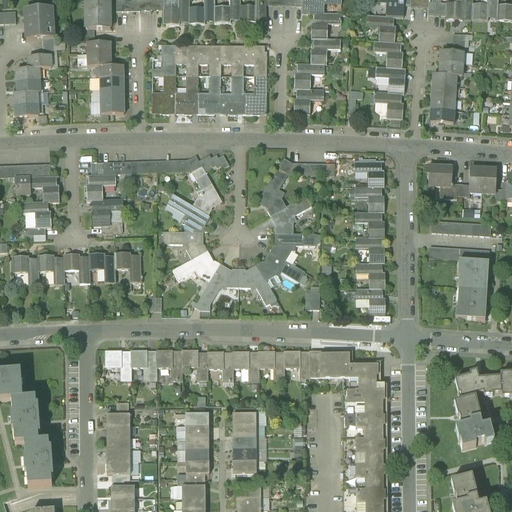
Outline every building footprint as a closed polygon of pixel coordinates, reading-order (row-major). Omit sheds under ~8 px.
[(164,0),(164,11),(178,11),(178,0),(163,0),(164,0)] [(179,24),(189,24),(189,10),(189,0),(178,0),(178,11),(164,11),(163,11),(163,12),(163,27),(179,27),(179,24)] [(205,22),(215,22),(215,8),(214,0),(204,0),(205,10),(189,10),(189,24),(189,26),(205,26),(205,22)] [(231,21),(240,21),(240,9),(240,0),(229,0),(230,8),(215,8),(215,22),(215,24),(231,24),(231,21)] [(255,0),(256,9),(240,9),(240,21),(240,24),(256,24),(256,20),(266,20),(266,7),(266,0),(255,0)] [(311,16),(316,16),(325,17),(326,6),(342,6),(342,0),(302,0),(303,8),(303,9),(311,9),(311,16)] [(387,7),(386,20),(393,20),(403,21),(404,8),(411,9),(411,0),(380,0),(380,7),(387,7)] [(462,0),(462,6),(456,6),(447,6),(446,18),(446,22),(462,22),(462,19),(472,19),(472,7),(472,0),(462,0)] [(487,20),(497,20),(498,8),(498,0),(487,0),(487,8),(472,7),(472,19),(472,23),(487,23),(487,20)] [(86,30),(86,32),(94,31),(112,31),(112,5),(86,6),(86,30)] [(511,8),(498,8),(497,20),(497,24),(511,24),(511,8)] [(25,11),(25,27),(51,26),(50,10),(25,11)] [(311,42),(315,42),(326,42),(326,27),(341,27),(341,17),(325,17),(316,16),(315,26),(311,26),(311,42)] [(378,30),(378,45),(394,46),(395,30),(392,30),(393,20),(386,20),(367,18),(366,29),(378,30)] [(52,41),(51,26),(25,27),(26,42),(42,41),(52,41)] [(80,31),(80,39),(94,39),(94,31),(86,32),(86,30),(80,31)] [(310,51),(310,67),(325,68),(326,68),(327,53),(340,53),(341,42),(326,42),(315,42),(315,51),(310,51)] [(387,56),(386,71),(402,72),(403,56),(400,56),(400,46),(394,46),(378,45),(375,44),(374,55),(387,56)] [(87,46),(88,58),(111,58),(111,45),(95,46),(87,46)] [(165,79),(175,79),(175,68),(175,49),(162,49),(162,63),(163,63),(163,73),(153,73),(153,79),(165,79)] [(175,49),(175,68),(188,68),(188,79),(198,79),(198,68),(198,49),(175,49)] [(198,49),(198,68),(211,68),(211,79),(220,79),(220,68),(221,50),(198,49)] [(221,50),(220,68),(233,68),(233,79),(243,79),(243,68),(243,50),(221,50)] [(243,50),(243,68),(256,68),(256,80),(266,80),(266,55),(263,55),(263,50),(243,50)] [(439,54),(439,65),(463,67),(464,56),(456,55),(444,54),(439,54)] [(28,60),(29,72),(40,71),(52,71),(52,58),(43,59),(28,60)] [(79,70),(88,70),(88,58),(80,58),(78,58),(78,69),(79,69),(79,70)] [(88,70),(100,70),(111,69),(111,58),(88,58),(88,70)] [(439,65),(438,77),(456,78),(462,79),(463,67),(439,65)] [(295,92),(298,92),(309,93),(310,78),(324,78),(325,68),(310,67),(298,67),(298,76),(295,76),(295,92)] [(100,70),(100,81),(124,81),(123,69),(111,69),(100,70)] [(389,82),(388,96),(400,97),(403,97),(404,82),(401,82),(402,72),(386,71),(376,70),(375,81),(389,82)] [(41,83),(40,71),(29,72),(17,72),(17,84),(41,83)] [(432,77),(432,89),(456,90),(456,78),(438,77),(432,77)] [(166,113),(175,113),(175,96),(175,79),(165,79),(165,96),(152,96),(152,116),(162,116),(162,117),(166,117),(166,113)] [(188,79),(188,96),(175,96),(175,113),(175,116),(184,116),(184,117),(189,117),(189,114),(198,114),(198,97),(198,79),(188,79)] [(220,79),(211,79),(210,97),(198,97),(198,114),(198,117),(206,117),(211,117),(211,114),(220,114),(220,97),(220,79)] [(243,79),(233,79),(233,97),(220,97),(220,114),(220,117),(229,117),(229,118),(233,118),(233,114),(243,114),(243,97),(243,79)] [(256,80),(255,80),(255,97),(243,97),(243,114),(243,117),(252,117),(252,118),(256,118),(256,114),(265,115),(266,80),(256,80)] [(93,94),(101,94),(100,81),(92,81),(92,82),(90,82),(91,94),(93,94)] [(100,81),(101,94),(124,93),(124,81),(100,81)] [(41,95),(41,83),(17,84),(18,96),(38,95),(41,95)] [(432,89),(431,101),(455,102),(456,90),(432,89)] [(324,93),(309,93),(298,92),(298,102),(294,102),(294,118),(309,118),(310,103),(323,103),(324,93)] [(101,94),(101,105),(124,105),(124,93),(101,94)] [(38,107),(38,95),(18,96),(15,96),(15,108),(38,107)] [(399,107),(400,97),(388,96),(374,95),(374,106),(387,107),(386,123),(402,124),(403,107),(399,107)] [(348,117),(355,118),(356,101),(349,100),(348,117)] [(431,101),(430,113),(454,114),(455,102),(431,101)] [(93,118),(101,118),(101,105),(92,105),(92,116),(93,118)] [(124,117),(124,105),(101,105),(101,118),(124,117)] [(39,119),(38,107),(15,108),(16,120),(39,119)] [(453,126),(454,114),(430,113),(429,124),(453,126)] [(209,158),(204,161),(210,172),(216,168),(211,161),(209,158)] [(216,168),(217,171),(222,169),(217,158),(211,161),(216,168)] [(223,169),(224,172),(229,169),(223,158),(218,161),(223,169)] [(196,159),(187,163),(187,175),(192,176),(202,170),(199,164),(196,159)] [(205,174),(210,172),(204,161),(199,164),(202,170),(205,174)] [(288,177),(293,178),(293,166),(284,161),(278,171),(288,177)] [(368,175),(368,190),(380,190),(384,190),(384,174),(380,174),(380,164),(354,164),(354,175),(368,175)] [(335,166),(322,166),(322,178),(335,179),(335,166)] [(440,190),(442,190),(451,190),(452,187),(453,170),(427,169),(427,180),(429,180),(428,189),(440,190)] [(199,198),(193,209),(207,217),(208,218),(212,212),(210,209),(221,204),(205,174),(202,170),(192,176),(204,197),(201,198),(199,198)] [(270,219),(272,218),(286,210),(280,199),(278,200),(275,198),(288,177),(278,171),(258,204),(269,210),(267,213),(270,219)] [(495,197),(495,192),(496,172),(470,171),(469,188),(468,196),(470,196),(495,197)] [(90,187),(116,186),(115,177),(114,177),(108,178),(103,178),(97,178),(86,178),(86,179),(90,179),(90,187)] [(32,180),(29,180),(29,191),(30,191),(43,190),(43,205),(47,205),(59,205),(59,189),(55,189),(55,180),(58,180),(58,179),(50,179),(44,179),(38,180),(32,180)] [(31,197),(30,191),(29,191),(29,180),(26,180),(20,180),(15,180),(16,197),(31,197)] [(87,204),(96,203),(103,203),(102,189),(116,188),(116,186),(90,187),(90,188),(87,188),(87,204)] [(458,187),(452,187),(451,190),(442,190),(442,202),(457,202),(457,199),(458,187)] [(368,201),(368,216),(381,215),(384,215),(384,199),(380,199),(380,190),(368,190),(354,190),(354,201),(368,201)] [(201,227),(207,217),(193,209),(173,198),(168,207),(189,220),(187,223),(185,223),(185,236),(202,236),(203,236),(203,229),(201,227)] [(275,237),(276,237),(293,237),(293,224),(291,224),(290,221),(311,209),(305,199),(286,210),(272,218),(278,229),(275,230),(275,237)] [(122,203),(103,203),(96,203),(97,213),(93,213),(94,229),(102,229),(109,229),(109,228),(109,214),(122,214),(122,203)] [(47,214),(47,205),(43,205),(21,206),(22,217),(35,216),(35,230),(35,231),(45,231),(51,231),(51,214),(47,214)] [(368,226),(369,241),(381,241),(384,241),(384,225),(381,225),(381,215),(368,216),(355,216),(355,226),(368,226)] [(431,236),(448,237),(449,225),(432,224),(431,236)] [(448,237),(472,238),(473,226),(449,225),(448,237)] [(481,227),(473,226),(472,238),(490,239),(491,235),(491,227),(481,227)] [(102,229),(102,237),(122,236),(122,228),(109,228),(109,229),(102,229)] [(25,230),(26,238),(45,238),(45,231),(35,231),(35,230),(25,230)] [(202,248),(202,236),(185,236),(163,235),(163,247),(187,247),(187,250),(186,251),(192,263),(207,255),(208,254),(204,248),(202,248)] [(270,255),(271,255),(285,264),(292,253),(290,252),(291,248),(315,249),(315,237),(293,237),(276,237),(276,249),(273,249),(270,255)] [(369,251),(369,266),(381,266),(385,266),(384,250),(381,250),(381,241),(369,241),(355,241),(355,252),(369,251)] [(429,262),(453,263),(453,251),(430,250),(429,262)] [(490,254),(453,251),(453,263),(460,264),(489,265),(490,254)] [(115,256),(115,260),(115,272),(130,272),(130,285),(141,285),(140,255),(139,255),(140,259),(130,259),(130,256),(115,256)] [(212,265),(207,255),(192,263),(172,274),(178,284),(199,272),(201,274),(200,276),(211,283),(220,268),(221,267),(215,264),(212,265)] [(257,268),(257,269),(265,283),(277,277),(276,275),(277,273),(299,285),(305,275),(285,264),(271,255),(265,266),(262,265),(257,268)] [(90,286),(90,273),(89,261),(80,261),(79,257),(64,258),(64,261),(64,274),(79,273),(80,287),(90,286)] [(90,273),(98,273),(105,272),(105,284),(105,286),(116,285),(115,272),(115,260),(105,260),(105,257),(89,257),(89,261),(90,273)] [(65,287),(64,274),(64,261),(54,262),(54,258),(38,259),(38,262),(39,275),(53,274),(54,288),(65,287)] [(39,288),(39,275),(38,262),(29,263),(29,259),(12,260),(13,276),(28,275),(28,288),(39,288)] [(463,274),(462,293),(487,294),(489,265),(460,264),(459,274),(463,274)] [(369,277),(369,292),(381,292),(385,292),(385,276),(381,276),(381,266),(369,266),(355,267),(356,277),(369,277)] [(231,275),(220,268),(211,283),(200,302),(210,308),(223,287),(225,288),(225,290),(238,290),(239,272),(232,272),(231,275)] [(245,272),(239,272),(238,290),(251,290),(251,288),(254,287),(266,308),(276,303),(265,283),(257,269),(247,275),(245,272)] [(381,301),(381,292),(369,292),(356,292),(356,302),(369,302),(369,317),(385,317),(385,301),(381,301)] [(319,294),(310,293),(308,296),(308,312),(319,312),(319,294)] [(485,324),(487,294),(462,293),(461,312),(457,312),(456,322),(485,324)] [(200,314),(210,314),(210,308),(200,302),(195,311),(200,314)] [(208,383),(208,372),(208,357),(198,357),(198,353),(182,354),(182,358),(182,370),(197,370),(197,384),(208,383)] [(131,384),(131,371),(131,358),(122,358),(122,354),(105,354),(105,371),(121,371),(121,384),(131,384)] [(157,384),(157,371),(157,358),(147,358),(147,354),(131,354),(131,358),(131,371),(146,371),(146,384),(157,384)] [(182,384),(182,370),(182,358),(173,358),(173,354),(156,354),(157,358),(157,371),(172,371),(172,384),(182,384)] [(284,355),(284,358),(284,372),(299,371),(299,384),(310,384),(310,381),(310,358),(300,358),(300,354),(284,355)] [(233,385),(233,372),(233,359),(224,359),(224,355),(208,355),(208,357),(208,372),(223,372),(223,385),(233,385)] [(259,385),(259,372),(259,359),(249,359),(249,355),(233,355),(233,359),(233,372),(248,372),(248,385),(259,385)] [(284,385),(284,372),(284,358),(275,358),(275,355),(258,355),(259,359),(259,372),(274,372),(274,385),(284,385)] [(310,381),(349,381),(350,381),(350,368),(349,357),(310,357),(310,358),(310,381)] [(376,368),(376,387),(349,387),(349,393),(383,393),(387,392),(387,388),(380,388),(380,368),(376,368)] [(349,381),(349,387),(376,387),(376,368),(350,368),(350,381),(349,381)] [(483,397),(501,396),(500,380),(479,381),(477,373),(470,375),(470,378),(456,382),(462,404),(455,406),(462,430),(457,431),(463,454),(477,450),(476,447),(493,443),(489,428),(482,430),(480,423),(482,422),(475,398),(483,396),(483,397)] [(0,375),(0,403),(12,403),(23,402),(21,374),(0,375)] [(502,400),(511,399),(511,375),(500,377),(500,380),(501,396),(502,400)] [(383,511),(383,393),(349,393),(342,393),(343,511),(383,511)] [(36,401),(23,402),(12,403),(13,417),(11,417),(12,433),(14,433),(15,447),(24,446),(40,445),(39,437),(41,437),(39,408),(37,408),(36,401)] [(106,417),(107,430),(130,429),(130,417),(129,417),(117,417),(106,417)] [(185,417),(185,429),(209,429),(209,420),(209,417),(185,417)] [(233,425),(233,429),(256,429),(256,417),(233,417),(233,425)] [(298,432),(304,432),(303,428),(293,428),(294,438),(298,437),(298,432)] [(107,430),(107,441),(130,441),(130,429),(107,430)] [(185,429),(185,441),(209,441),(209,432),(209,429),(185,429)] [(233,436),(233,441),(256,440),(256,429),(233,429),(233,436)] [(233,447),(233,453),(256,452),(256,440),(233,441),(233,447)] [(107,441),(107,453),(130,453),(130,450),(130,441),(107,441)] [(185,441),(186,453),(209,453),(209,443),(209,441),(185,441)] [(49,444),(40,445),(24,446),(25,460),(23,460),(25,476),(26,476),(27,490),(52,488),(52,481),(54,481),(52,451),(50,451),(49,444)] [(233,461),(233,464),(256,464),(256,452),(233,453),(233,461)] [(107,453),(107,465),(130,465),(130,453),(107,453)] [(186,453),(186,465),(209,465),(209,455),(209,453),(186,453)] [(256,477),(256,464),(233,464),(233,472),(233,477),(256,477)] [(130,477),(130,465),(107,465),(107,478),(112,477),(130,477)] [(209,467),(209,465),(186,465),(186,477),(205,477),(209,477),(209,467)] [(488,511),(487,505),(479,508),(477,500),(478,500),(472,478),(452,484),(459,508),(454,509),(454,511),(488,511)] [(111,489),(111,502),(135,501),(135,489),(124,489),(112,489),(111,489)] [(182,489),(182,501),(205,501),(205,492),(205,489),(186,489),(182,489)] [(237,489),(237,501),(261,501),(261,489),(237,489)] [(111,502),(111,511),(134,511),(135,501),(111,502)] [(182,501),(182,511),(205,511),(205,503),(205,501),(182,501)] [(237,501),(237,511),(260,511),(261,501),(237,501)]
